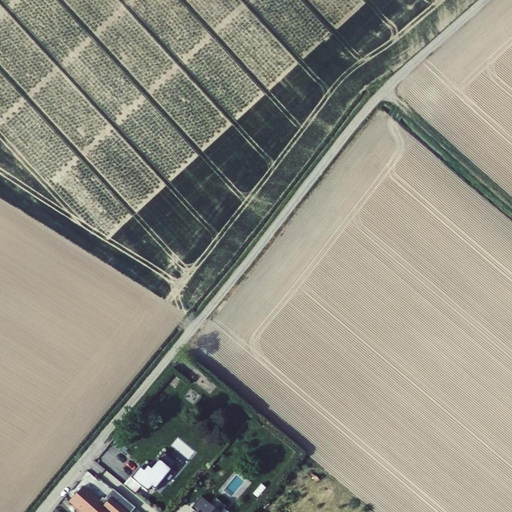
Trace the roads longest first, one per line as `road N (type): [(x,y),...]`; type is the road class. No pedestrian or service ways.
road 1 (track): [(485,0),(364,111),(102,436)]
road 2 (track): [(382,92),(511,205)]
